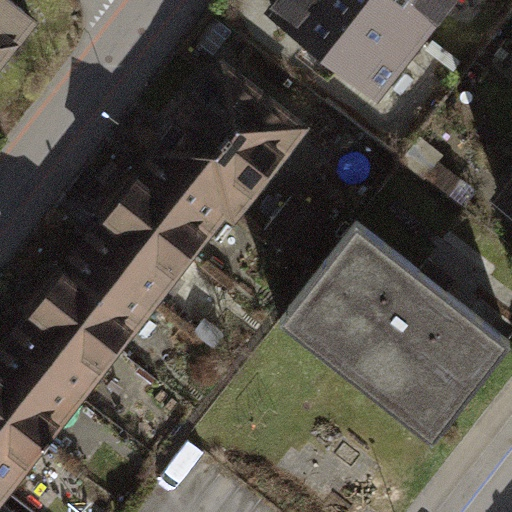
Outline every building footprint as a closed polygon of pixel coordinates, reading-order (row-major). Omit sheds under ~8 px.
[(0,0),(0,60),(32,20),(5,0),(0,0)] [(445,0),(281,0),(274,10),(375,89),(445,0)] [(502,92),(511,78),(511,49),(487,31),(463,62),(502,92)] [(153,158),(229,216),(238,224),(311,130),(223,62),(151,156),(153,158)] [(153,158),(118,204),(195,262),(229,216),(153,158)] [(511,178),(496,199),(511,211),(511,178)] [(118,204),(83,251),(158,310),(195,262),(118,204)] [(324,235),(293,212),(275,236),(305,259),(324,235)] [(511,341),(361,224),(285,320),(435,438),(511,341)] [(83,251),(48,298),(122,355),(158,310),(83,251)] [(48,298),(12,344),(86,401),(122,355),(48,298)] [(12,344),(0,359),(0,407),(51,446),(86,401),(12,344)] [(0,407),(0,481),(15,493),(51,446),(0,407)] [(0,481),(0,511),(15,493),(0,481)]
